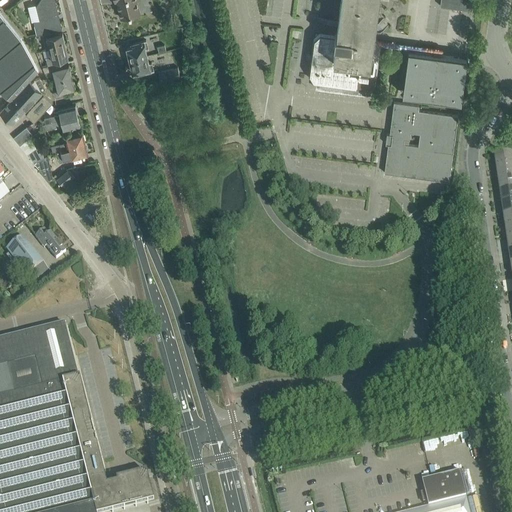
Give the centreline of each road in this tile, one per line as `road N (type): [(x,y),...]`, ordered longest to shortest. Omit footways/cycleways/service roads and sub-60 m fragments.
road 1 (residential): [(511,414),(472,168),(479,135),(511,79)]
road 2 (unclassified): [(177,511),(123,297),(67,220)]
road 3 (primary): [(137,231),(80,0)]
road 4 (unclassified): [(215,438),(356,404),(395,378),(408,358)]
road 5 (primary): [(137,231),(193,439)]
road 6 (unclassified): [(408,358),(351,389),(211,425)]
road 7 (primary): [(211,425),(170,294),(137,231)]
road 8 (unclassified): [(500,511),(481,399),(461,373),(414,341)]
road 9 (unclassified): [(418,221),(430,266),(414,341)]
